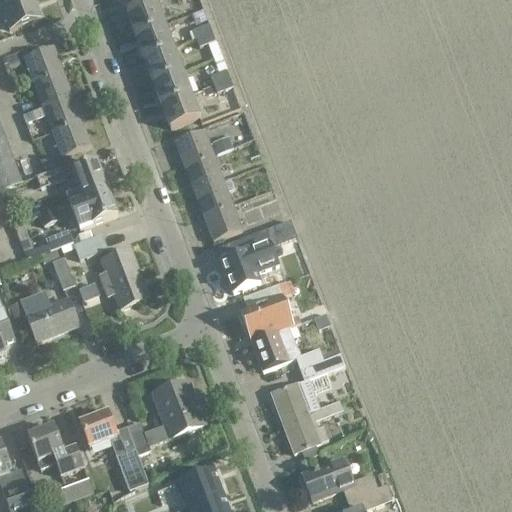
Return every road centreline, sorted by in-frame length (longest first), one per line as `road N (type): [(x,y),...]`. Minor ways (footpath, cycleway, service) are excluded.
road 1 (residential): [(204,328),(79,0)]
road 2 (residential): [(0,408),(204,328)]
road 3 (residential): [(274,511),(204,328)]
